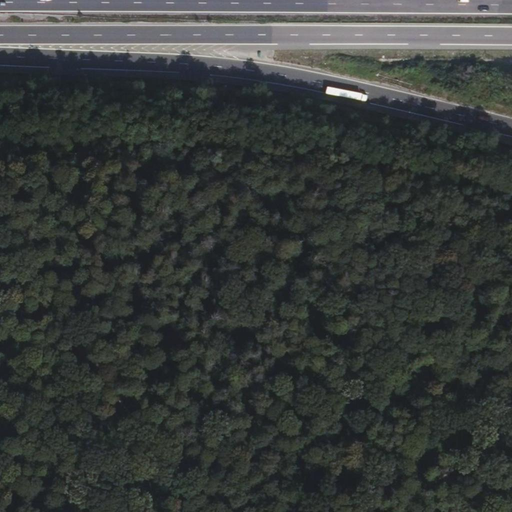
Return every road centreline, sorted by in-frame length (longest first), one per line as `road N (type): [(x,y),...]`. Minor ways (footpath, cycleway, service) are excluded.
road 1 (trunk): [(0,54),(244,69),(511,128)]
road 2 (trunk): [(0,36),(511,35)]
road 3 (trunk): [(511,5),(264,0)]
